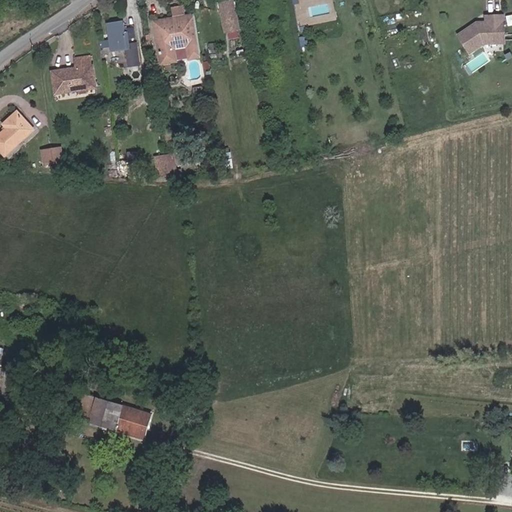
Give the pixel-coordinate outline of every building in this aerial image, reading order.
[(237,30),(231,1),(223,2),(228,32),(237,30)] [(186,58),(204,54),(194,14),(182,16),(183,20),(177,21),(186,58)] [(508,41),(507,16),(493,16),(493,23),(487,23),(487,25),(482,25),(482,23),(480,23),(462,35),(472,51),(487,41),(508,41)] [(161,63),(186,58),(177,21),(156,24),(160,42),(157,43),(161,63)] [(112,43),(127,40),(124,27),(109,29),(112,43)] [(131,67),(142,65),(140,52),(129,54),(131,67)] [(57,97),(98,90),(93,59),(76,62),(77,72),(58,75),(60,86),(56,87),(57,97)] [(0,149),(6,158),(37,133),(21,111),(6,124),(10,129),(0,136),(0,149)] [(55,163),(66,162),(63,146),(52,148),(55,163)] [(46,165),(55,163),(52,148),(43,149),(46,165)] [(154,156),(159,180),(180,176),(176,152),(154,156)] [(100,424),(126,431),(144,436),(147,423),(129,418),(132,407),(107,400),(100,424)] [(162,457),(166,440),(155,438),(152,456),(162,457)]
